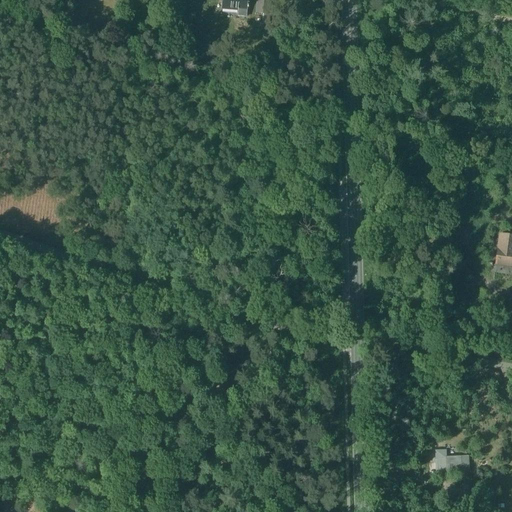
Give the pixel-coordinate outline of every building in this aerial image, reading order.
[(248,0),(222,0),(221,9),(238,11),(247,12),(248,0)] [(271,1),(261,0),(257,0),(256,14),(270,15),(271,1)] [(505,245),(499,244),(497,264),(511,266),(511,252),(511,246),(511,245),(511,237),(506,237),(505,245)] [(444,451),(434,452),(435,460),(438,459),(445,459),(444,451)] [(460,457),(445,459),(446,466),(446,472),(461,471),(460,457)] [(468,457),(460,457),(461,471),(469,471),(468,457)] [(445,459),(438,459),(439,467),(446,466),(445,459)]
